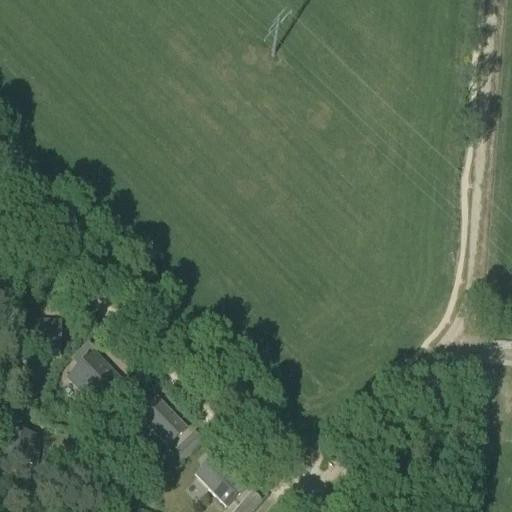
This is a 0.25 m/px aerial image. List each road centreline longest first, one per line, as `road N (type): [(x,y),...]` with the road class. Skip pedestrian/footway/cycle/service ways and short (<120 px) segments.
road 1 (track): [(314,484),(462,335),(488,0)]
road 2 (track): [(0,282),(94,301),(292,506)]
